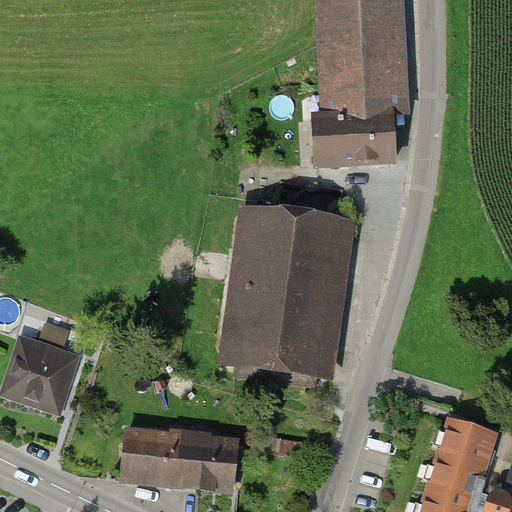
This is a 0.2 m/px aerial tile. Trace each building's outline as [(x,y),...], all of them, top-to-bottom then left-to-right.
[(393,163),(384,0),(318,0),(325,122),(314,119),(317,167),(393,163)] [(317,390),(340,220),(258,209),(235,379),(317,390)] [(50,319),(44,333),(63,340),(69,326),(50,319)] [(70,384),(78,360),(21,341),(3,397),(53,414),(64,382),(70,384)] [(493,437),(453,425),(425,511),(511,511),(511,469),(505,493),(496,494),(492,497),(488,501),(485,511),(480,511),(479,511),(497,453),(489,451),(493,437)] [(238,446),(128,435),(123,482),(233,493),(238,446)]
